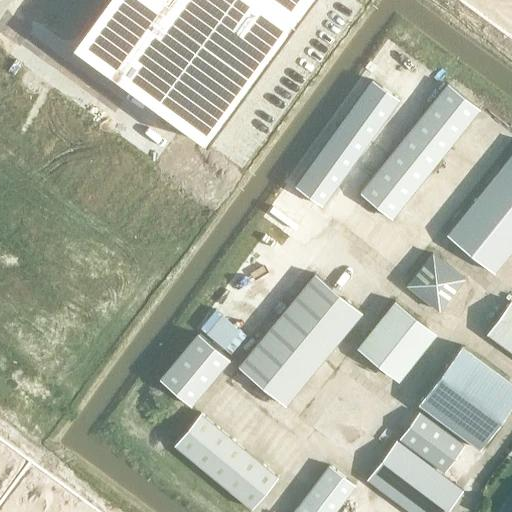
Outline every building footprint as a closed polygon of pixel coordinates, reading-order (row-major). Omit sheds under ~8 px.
[(103,0),(80,33),(72,44),(112,73),(174,119),(181,124),(206,142),(240,95),(309,0),(103,0)] [(511,0),(459,0),(511,39),(511,0)] [(481,104),(486,98),(457,75),(452,80),(481,104)] [(373,79),(295,185),(321,204),(398,98),(373,79)] [(448,82),(360,192),(391,217),(479,108),(448,82)] [(493,271),(511,248),(511,151),(446,234),(493,271)] [(438,309),(463,278),(432,253),(407,284),(438,309)] [(361,311),(315,273),(238,365),(285,404),(361,311)] [(395,299),(356,346),(388,372),(426,325),(395,299)] [(511,301),(510,300),(486,332),(511,351),(511,301)] [(228,341),(235,347),(248,331),(216,305),(198,327),(222,347),(228,341)] [(159,378),(190,404),(229,358),(198,332),(159,378)] [(479,448),(511,403),(511,381),(461,344),(417,402),(479,448)] [(399,436),(444,470),(464,443),(419,410),(399,436)] [(200,411),(174,443),(251,507),(277,475),(200,411)] [(0,511),(101,511),(0,437),(0,511)] [(443,511),(461,488),(455,483),(436,469),(435,469),(397,440),(367,479),(411,511),(443,511)] [(329,464),(292,511),(333,511),(355,483),(329,464)]
